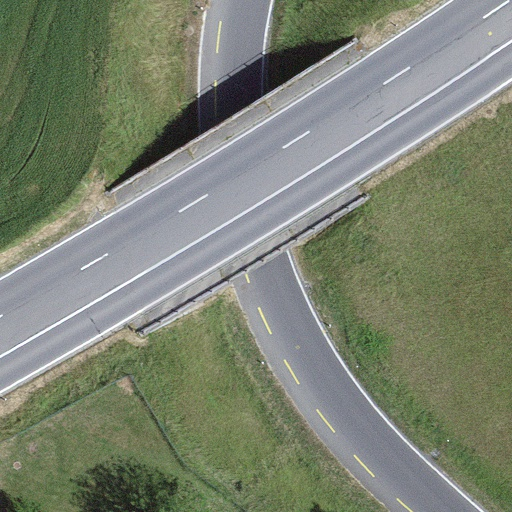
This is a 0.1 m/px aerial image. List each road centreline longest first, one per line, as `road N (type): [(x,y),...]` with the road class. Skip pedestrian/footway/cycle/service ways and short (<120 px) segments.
road 1 (primary): [(511,20),(0,336)]
road 2 (secondary): [(245,0),(236,149),(260,266),(307,363),(375,449),(440,511)]
